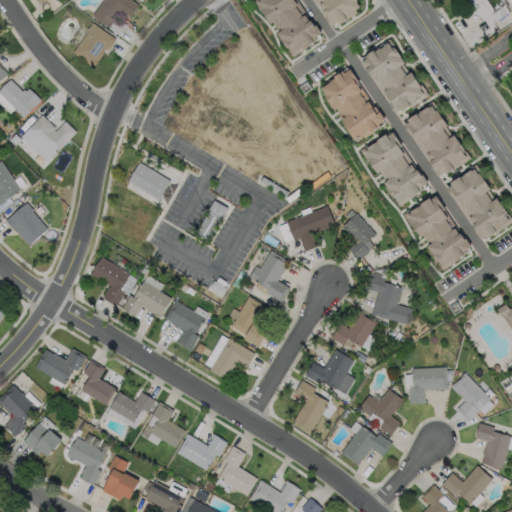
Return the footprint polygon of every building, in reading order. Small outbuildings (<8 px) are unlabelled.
[(101,0),(132,0),(138,4),(129,17),(120,10),(108,27),(91,15),(101,0)] [(297,0),(320,34),(314,38),(316,40),(309,45),(309,46),(292,57),(276,34),(278,32),(272,23),(270,25),(261,12),(260,13),(252,2),(254,0),(297,0)] [(357,0),(358,1),(356,2),(359,7),(354,10),(356,13),(338,24),(337,22),(331,26),(322,12),(314,0),(357,0)] [(485,0),(493,11),(503,4),(508,12),(487,26),(483,20),(482,20),(467,0),(485,0)] [(90,23),(91,24),(92,23),(114,39),(106,50),(103,49),(101,53),(102,53),(97,60),(96,60),(91,66),(71,52),(85,33),(84,32),(90,23)] [(401,64),(408,73),(409,72),(418,85),(419,84),(427,95),(409,107),(408,106),(401,111),(399,110),(394,113),(385,100),(386,99),(366,70),(364,71),(359,63),(365,59),(363,56),(388,39),(392,45),(399,56),(403,63),(401,64)] [(349,69),(358,83),(357,83),(384,120),(377,124),(379,126),(372,131),(373,132),(363,139),(361,135),(354,140),(347,132),(348,131),(336,114),(338,112),(335,109),(333,110),(322,94),(324,93),(320,88),(325,85),(323,83),(341,71),(343,73),(349,69)] [(0,89),(9,80),(23,94),(27,89),(39,101),(33,107),(32,107),(21,118),(14,112),(15,111),(0,96),(0,89)] [(445,127),(451,137),(453,135),(457,142),(458,141),(463,150),(462,150),(464,152),(465,151),(470,159),(452,170),(445,174),(443,172),(437,177),(431,169),(433,168),(413,138),(412,139),(403,125),(408,122),(407,120),(415,115),(414,113),(432,101),(439,113),(438,113),(447,126),(445,127)] [(52,131),(53,132),(63,121),(75,132),(45,163),(19,137),(40,115),(54,129),(52,131)] [(392,133),(427,183),(421,187),(422,190),(415,194),(416,195),(398,207),(394,200),(395,200),(383,183),(385,181),(379,172),(377,173),(368,161),(367,162),(362,155),(359,151),(377,138),(378,140),(385,134),(387,136),(392,133)] [(4,201),(0,203),(0,161),(19,190),(4,200),(4,201)] [(169,181),(158,200),(126,181),(138,162),(169,181)] [(488,190),(494,200),(496,199),(500,205),(501,205),(506,213),(505,213),(507,215),(511,222),(496,233),(495,233),(488,238),(486,236),(480,240),(474,232),(476,231),(456,202),(455,202),(446,189),(451,185),(450,184),(458,178),(457,177),(474,165),(482,176),(481,177),(490,189),(488,190)] [(435,196),(464,239),(465,238),(471,247),(464,251),(466,253),(459,258),(459,259),(442,271),(437,264),(438,264),(426,247),(428,245),(422,236),(420,237),(411,225),(410,226),(402,215),(420,202),(421,204),(429,198),(430,200),(435,196)] [(31,212),(46,229),(28,245),(14,229),(13,230),(4,221),(25,202),(32,211),(31,212)] [(313,233),(318,246),(304,251),(299,238),(293,241),(285,222),(326,206),(333,225),(313,233)] [(351,210),(355,214),(356,214),(375,234),(363,245),(368,251),(358,261),(347,249),(355,241),(342,226),(350,219),(345,215),(351,210)] [(219,220),(213,216),(206,227),(213,231),(219,220)] [(287,261),(282,268),(283,269),(276,281),(288,288),(280,302),(274,299),(274,298),(266,294),(266,295),(254,288),(257,283),(248,277),(255,266),(259,268),(270,250),(287,261)] [(129,274),(120,289),(124,292),(115,306),(101,298),(108,287),(108,288),(109,286),(99,279),(98,280),(90,275),(101,257),(129,274)] [(412,309),(408,325),(375,316),(374,316),(370,315),(377,292),(365,289),(369,274),(384,278),(383,283),(401,288),(396,304),(412,309)] [(142,281),(171,299),(160,316),(154,313),(153,314),(140,306),(134,316),(121,308),(129,295),(132,298),(142,281)] [(267,330),(257,347),(243,338),(245,335),(230,326),(248,296),(265,307),(255,323),(267,330)] [(198,337),(189,351),(175,343),(182,331),(171,324),(171,323),(164,318),(174,300),(204,318),(194,334),(198,337)] [(511,305),(507,309),(504,304),(495,310),(500,317),(501,316),(511,331),(511,330),(511,305)] [(376,322),(361,347),(347,339),(343,346),(330,338),(339,323),(348,329),(359,312),(376,322)] [(254,354),(245,368),(236,362),(225,380),(208,370),(227,338),(254,354)] [(86,357),(83,361),(82,361),(76,371),(73,369),(63,385),(34,367),(45,349),(52,354),(53,353),(64,360),(71,348),(86,357)] [(353,361),(345,374),(354,379),(344,394),(320,380),(318,383),(305,375),(312,362),(323,369),(334,349),(353,361)] [(114,389),(105,405),(80,391),(88,376),(82,373),(90,360),(104,368),(98,379),(114,388),(113,389),(114,389)] [(444,367),(445,385),(446,385),(446,389),(422,390),(423,403),(408,403),(407,387),(411,387),(410,368),(444,367)] [(463,372),(488,399),(477,410),(469,418),(470,419),(467,422),(454,409),(463,401),(461,399),(463,398),(458,392),(456,394),(448,386),(451,383),(452,383),(463,372)] [(328,403),(311,431),(293,421),(305,401),(293,394),(301,381),(315,389),(313,393),(328,403)] [(25,424),(13,436),(10,433),(11,432),(7,428),(6,429),(2,425),(12,416),(0,404),(0,396),(12,384),(36,408),(22,422),(25,424)] [(387,389),(400,399),(401,398),(403,400),(397,408),(396,408),(390,416),(400,423),(390,436),(379,428),(383,421),(372,413),(369,417),(358,408),(368,395),(377,402),(387,389)] [(126,398),(134,402),(140,392),(154,400),(147,413),(141,409),(133,423),(108,408),(118,392),(127,397),(126,398)] [(185,431),(174,448),(149,433),(158,419),(151,415),(157,406),(156,405),(158,402),(173,411),(167,420),(185,431)] [(38,423),(47,430),(49,429),(61,440),(47,456),(41,451),(37,455),(22,441),(38,423)] [(509,436),(500,469),(480,463),(482,456),(481,455),(485,441),(473,437),(477,423),(492,427),(491,431),(509,436)] [(361,426),(375,437),(378,434),(386,440),(387,440),(392,443),(382,457),(371,448),(363,458),(362,458),(357,465),(340,453),(361,426)] [(186,434),(207,446),(212,437),(210,436),(212,434),(226,443),(218,457),(214,455),(205,470),(176,453),(185,438),(184,437),(186,434)] [(105,452),(97,469),(100,470),(92,485),(79,478),(81,474),(80,473),(83,467),(84,467),(85,465),(74,459),(74,460),(66,456),(76,437),(105,452)] [(256,479),(245,496),(216,478),(226,462),(223,460),(232,446),(245,454),(237,466),(256,479)] [(122,473),(124,474),(124,472),(139,480),(129,499),(122,495),(119,500),(101,490),(112,470),(107,468),(114,455),(127,462),(122,473)] [(490,479),(468,504),(455,492),(451,495),(439,485),(450,473),(460,482),(475,465),(490,479)] [(153,480),(168,488),(172,481),(186,489),(178,504),(181,506),(177,511),(160,511),(163,508),(144,498),(153,480)] [(258,480),(279,492),(286,481),(299,489),(290,503),(286,501),(279,511),(268,511),(248,499),(257,484),(256,483),(258,480)] [(447,511),(420,511),(428,504),(420,496),(431,484),(442,495),(436,501),(447,511)] [(318,511),(303,511),(299,508),(308,498),(321,509),(318,511)] [(218,511),(186,511),(193,499),(218,511)]
